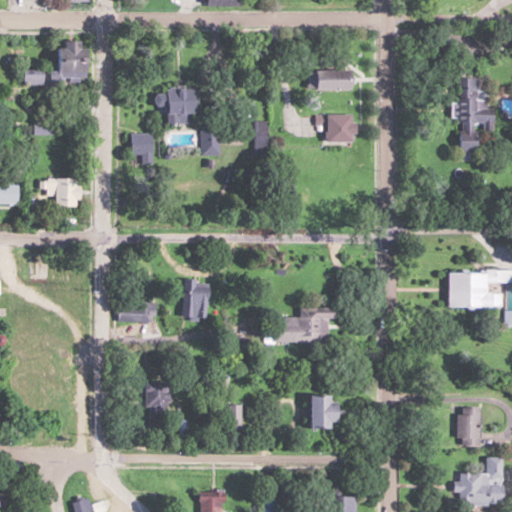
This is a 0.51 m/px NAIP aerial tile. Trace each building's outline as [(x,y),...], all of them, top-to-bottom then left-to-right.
[(22,85),(83,85),(82,40),(60,40),(60,58),(53,58),(53,68),(22,69),(22,85)] [(313,68),(314,88),(349,88),(349,83),(354,82),(354,75),(349,75),(349,68),(313,68)] [(457,150),(474,150),(474,126),(490,127),(491,97),(475,97),(476,77),(458,77),(457,100),(449,100),(448,118),(458,119),(457,150)] [(193,87),(152,88),(153,106),(162,106),(163,123),(193,123),(193,87)] [(353,116),(325,116),(325,141),(353,141),(353,116)] [(51,134),(51,121),(32,121),(32,134),(51,134)] [(268,151),(268,121),(253,121),(253,151),(268,151)] [(217,154),(217,126),(198,126),(198,154),(217,154)] [(54,205),(77,205),(77,178),(38,178),(38,193),(54,193),(54,205)] [(16,183),(0,183),(0,203),(16,203),(16,183)] [(502,308),(502,291),(486,291),(486,283),(511,282),(511,270),(446,270),(446,308),(502,308)] [(205,279),(181,279),(181,319),(205,319),(205,279)] [(335,306),(298,305),(297,322),(268,321),(267,336),(327,338),(328,319),(334,319),(335,306)] [(144,417),(169,417),(169,385),(155,385),(155,382),(143,382),(144,417)] [(307,397),(307,429),(328,429),(328,422),(334,422),(334,397),(307,397)] [(239,431),(239,404),(224,404),(224,431),(239,431)] [(477,445),(477,407),(455,407),(455,445),(477,445)] [(501,457),(484,456),(483,473),(457,472),(457,506),(500,507),(501,457)] [(221,511),(222,493),(197,493),(197,511),(221,511)] [(352,511),(353,495),(334,495),(334,511),(313,511),(352,511)] [(71,511),(88,511),(88,499),(71,499),(71,511)]
